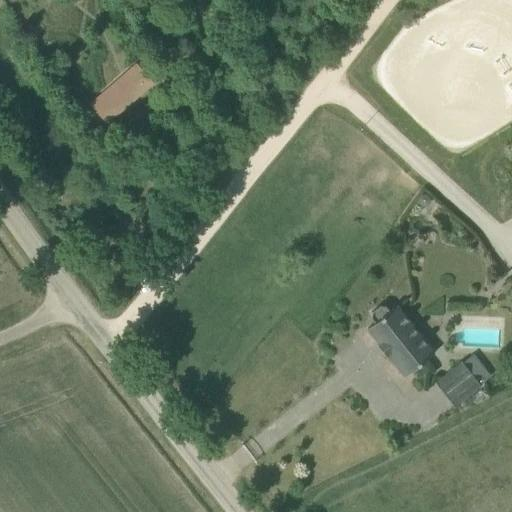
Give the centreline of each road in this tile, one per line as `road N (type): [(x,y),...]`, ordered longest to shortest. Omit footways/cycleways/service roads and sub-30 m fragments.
road 1 (track): [(107,343),(389,0)]
road 2 (unclassified): [(237,511),(83,314)]
road 3 (unclassified): [(83,314),(0,198)]
